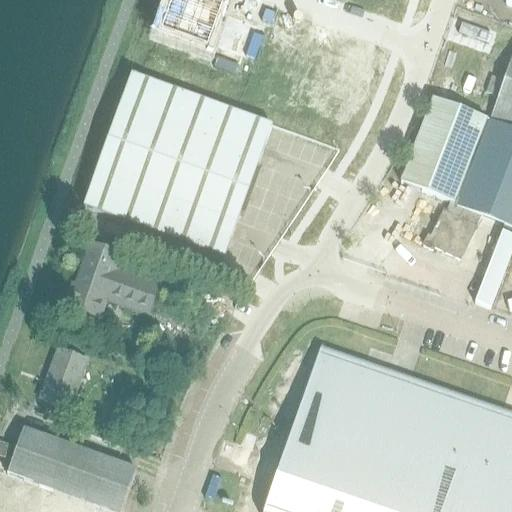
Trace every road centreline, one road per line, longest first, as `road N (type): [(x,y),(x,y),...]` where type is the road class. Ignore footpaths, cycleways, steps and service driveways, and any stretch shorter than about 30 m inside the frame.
road 1 (unclassified): [(180,511),(208,430),(249,351),(282,297),(309,281)]
road 2 (unclassified): [(422,48),(379,177),(309,281)]
road 3 (residential): [(511,347),(309,281)]
road 4 (unclassified): [(293,0),(422,48)]
